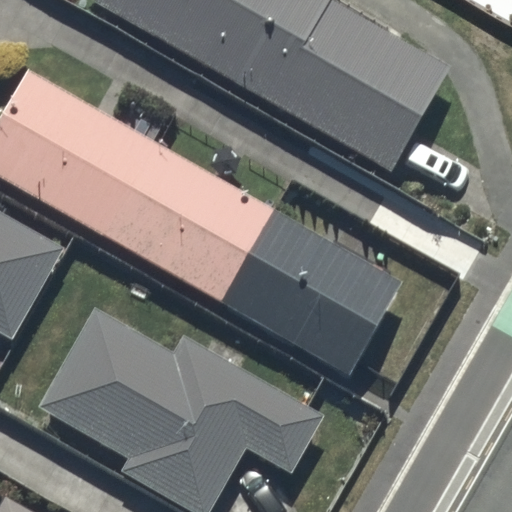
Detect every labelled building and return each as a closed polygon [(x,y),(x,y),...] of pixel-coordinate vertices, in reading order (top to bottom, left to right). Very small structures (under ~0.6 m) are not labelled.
[(93,0),(392,171),(453,65),(339,0),(93,0)] [(27,69),(0,117),(0,178),(350,374),(403,279),(27,69)] [(65,249),(0,211),(0,332),(12,339),(65,249)] [(324,416),(184,334),(173,353),(95,307),(38,406),(127,458),(120,470),(192,511),(208,511),(246,446),(292,472),(324,416)] [(33,511),(4,495),(0,501),(0,511),(33,511)]
